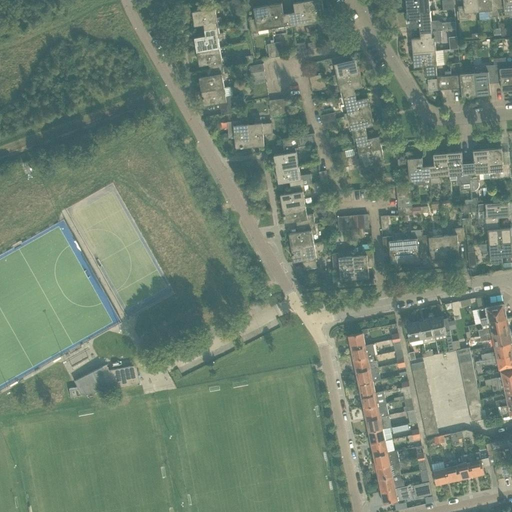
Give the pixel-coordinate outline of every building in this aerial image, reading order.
[(312,27),(307,0),(293,3),(295,12),(289,13),(291,26),(308,23),(308,27),(312,27)] [(321,0),(308,0),(307,0),(312,27),(315,26),(315,22),(325,21),(325,23),(332,22),(329,8),(323,9),(321,0)] [(429,1),(433,0),(405,0),(407,13),(430,11),(429,1)] [(479,11),(477,0),(463,0),(464,6),(458,6),(459,19),(469,18),(469,12),(479,11)] [(491,0),(477,0),(479,11),(488,11),(489,17),(495,16),(499,16),(498,3),(492,3),(491,0)] [(511,10),(511,0),(503,0),(503,2),(498,3),(499,16),(509,15),(509,11),(511,10)] [(282,3),(268,5),(272,31),(275,31),(275,34),(287,32),(286,27),(291,26),(289,13),(284,14),(282,3)] [(272,31),(268,5),(254,7),(255,18),(249,19),(252,33),(258,32),(258,30),(268,28),(269,32),(272,31)] [(217,18),(217,17),(215,7),(192,11),(195,26),(204,24),(205,30),(218,28),(217,22),(221,21),(220,17),(217,18)] [(430,11),(407,13),(408,27),(419,26),(420,32),(441,30),(443,30),(442,22),(437,20),(431,20),(430,11)] [(218,28),(205,30),(206,35),(195,37),(197,51),(220,47),(218,38),(224,37),(223,32),(219,33),(218,28)] [(420,32),(420,37),(411,38),(413,52),(436,50),(435,41),(442,40),(441,30),(420,32)] [(283,55),(282,45),(281,41),(274,43),(276,56),(283,55)] [(276,56),(274,43),(267,44),(269,58),(276,56)] [(221,57),(220,47),(197,51),(199,65),(208,64),(209,69),(223,67),(222,62),(226,61),(225,57),(221,57)] [(436,50),(413,52),(414,67),(425,66),(426,75),(437,74),(436,65),(437,65),(436,50)] [(334,78),(360,72),(357,58),(346,61),(344,55),(331,58),(332,64),(334,64),(337,74),(333,75),(334,78)] [(263,63),(253,65),(249,66),(250,72),(264,69),(263,63)] [(511,89),(511,66),(504,67),(504,63),(494,64),(495,77),(500,77),(502,91),(511,89)] [(484,71),(474,72),(476,95),(491,94),(489,78),(495,77),(494,64),(484,65),(484,71)] [(210,75),(199,77),(202,91),(224,87),(223,77),(228,76),(228,72),(224,73),(223,67),(209,69),(210,75)] [(265,76),(264,69),(250,72),(251,78),(265,76)] [(360,72),(334,78),(335,82),(338,81),(342,97),(356,94),(354,88),(363,86),(360,72)] [(460,73),(460,74),(451,75),(452,88),(461,88),(462,96),(476,95),(474,72),(460,73)] [(311,83),(324,80),(323,73),(309,77),(311,83)] [(451,75),(447,75),(445,76),(437,76),(438,90),(452,88),(451,75)] [(265,76),(251,78),(252,84),(266,82),(265,76)] [(324,80),(311,83),(312,90),(326,87),(324,80)] [(266,82),(252,84),(253,90),(267,88),(266,82)] [(224,87),(202,91),(204,105),(220,102),(221,108),(234,106),(246,104),(245,98),(237,100),(236,95),(226,97),(224,87)] [(267,88),(253,90),(254,96),(268,94),(267,88)] [(356,94),(342,97),(343,103),(345,102),(348,112),(344,113),(345,117),(371,111),(368,97),(357,99),(356,94)] [(235,112),(234,106),(221,108),(222,114),(235,112)] [(371,111),(345,117),(346,120),(349,119),(353,135),(367,132),(365,127),(374,125),(371,111)] [(334,112),(330,113),(320,115),(322,122),(336,119),(334,112)] [(337,126),(336,119),(322,122),(324,129),(337,126)] [(238,124),(238,120),(227,121),(229,137),(235,136),(236,148),(250,146),(248,123),(238,124)] [(262,122),(248,123),(250,146),(264,145),(263,134),(272,133),(271,122),(262,123),(262,122)] [(367,132),(353,135),(354,141),(357,141),(359,151),(355,152),(356,155),(382,149),(379,135),(368,138),(367,132)] [(314,133),(292,136),(282,138),(285,153),(274,155),(276,169),(299,165),(296,151),(295,151),(295,147),(307,145),(308,148),(317,146),(314,133)] [(502,148),(487,149),(489,172),(499,171),(500,177),(510,176),(509,163),(503,164),(502,148)] [(382,149),(356,155),(357,158),(360,158),(363,168),(361,168),(362,175),(376,172),(374,166),(385,163),(382,149)] [(474,166),(469,166),(471,190),(475,190),(477,188),(478,187),(479,184),(478,179),(480,179),(479,173),(489,172),(487,149),(473,150),(474,166)] [(345,150),(341,151),(331,153),(333,160),(347,157),(345,150)] [(462,151),(447,152),(450,175),(450,179),(456,178),(456,184),(470,182),(471,190),(469,166),(463,167),(462,151)] [(450,175),(447,152),(433,153),(434,165),(429,165),(430,179),(430,183),(441,182),(440,176),(450,175)] [(348,164),(347,157),(333,160),(335,167),(348,164)] [(422,157),(408,158),(409,181),(415,180),(415,185),(430,183),(430,179),(429,165),(423,166),(422,157)] [(299,165),(276,169),(279,183),(290,181),(290,187),(304,184),(311,183),(312,183),(311,173),(300,175),(299,165)] [(326,170),(320,171),(319,171),(321,185),(328,184),(326,170)] [(304,184),(290,187),(291,192),(280,194),(283,208),(305,204),(304,194),(309,193),(309,189),(305,190),(304,184)] [(328,184),(321,185),(322,192),(329,191),(328,184)] [(508,201),(486,203),(478,204),(479,211),(486,211),(487,217),(485,217),(485,223),(499,222),(499,217),(510,216),(508,201)] [(305,204),(283,208),(285,222),(300,220),(301,225),(315,223),(313,213),(307,214),(305,204)] [(412,207),(398,208),(399,215),(413,214),(412,207)] [(358,229),(352,229),(350,229),(351,236),(362,235),(362,228),(365,228),(363,214),(357,215),(358,229)] [(389,229),(388,216),(388,215),(381,216),(382,229),(389,229)] [(346,230),(345,216),(338,216),(339,230),(346,230)] [(499,222),(485,223),(486,229),(488,229),(489,240),(485,240),(485,243),(511,241),(511,227),(499,228),(499,222)] [(315,223),(301,225),(302,231),(289,233),(291,247),(314,243),(312,234),(316,233),(315,223)] [(464,240),(463,227),(452,228),(453,234),(443,235),(445,258),(459,257),(458,241),(464,240)] [(413,238),(403,239),(405,261),(419,260),(418,249),(424,249),(423,235),(422,229),(417,229),(417,232),(413,232),(413,238)] [(445,258),(443,235),(433,236),(432,230),(428,230),(428,234),(423,235),(424,249),(430,248),(431,259),(445,258)] [(393,240),(393,235),(382,236),(384,252),(390,252),(391,263),(405,261),(403,239),(393,240)] [(485,243),(479,244),(479,248),(482,251),(490,251),(491,263),(502,262),(502,256),(511,255),(511,241),(485,243)] [(316,257),(314,243),(291,247),(294,261),(302,260),(304,269),(317,267),(315,258),(316,257)] [(373,249),(362,250),(363,254),(353,255),(355,278),(369,277),(368,266),(374,265),(373,249)] [(476,265),(475,255),(475,251),(468,251),(469,265),(476,265)] [(355,278),(353,255),(343,256),(342,252),(332,253),(333,259),(333,269),(340,268),(341,279),(355,278)] [(447,304),(448,310),(474,303),(473,297),(447,304)] [(478,308),(472,310),(475,323),(482,322),(489,320),(489,321),(507,317),(504,305),(502,304),(478,308)] [(450,329),(448,321),(444,322),(443,316),(431,318),(435,335),(447,333),(449,344),(448,344),(449,351),(454,350),(452,341),(450,329)] [(507,317),(489,321),(491,327),(479,330),(480,335),(509,329),(507,317)] [(435,335),(431,318),(419,321),(423,338),(424,343),(436,340),(435,335)] [(423,338),(419,321),(407,323),(411,340),(423,338)] [(509,329),(480,335),(476,336),(477,341),(493,338),(494,345),(511,341),(509,329)] [(351,347),(365,344),(363,334),(363,332),(349,335),(351,347)] [(399,337),(392,339),(395,351),(402,349),(399,337)] [(457,349),(460,349),(458,340),(452,341),(454,350),(457,349)] [(511,341),(494,345),(495,351),(482,354),(483,360),(485,359),(511,353),(511,341)] [(365,344),(351,347),(354,359),(373,355),(376,354),(373,343),(365,345),(365,344)] [(469,347),(467,347),(460,349),(457,349),(458,355),(471,353),(469,347)] [(471,353),(458,355),(459,361),(472,359),(471,353)] [(511,353),(485,359),(486,365),(497,362),(499,369),(500,368),(511,365),(511,353)] [(374,361),(373,355),(354,359),(356,371),(378,366),(377,360),(374,361)] [(472,359),(459,361),(461,367),(473,365),(472,359)] [(424,361),(414,363),(411,364),(412,370),(425,367),(424,361)] [(135,365),(109,369),(106,364),(73,380),(76,386),(80,394),(139,383),(135,365)] [(474,371),(473,365),(461,367),(462,373),(474,371)] [(502,376),(491,379),(486,380),(487,386),(492,384),(511,380),(511,365),(500,368),(502,376)] [(378,366),(356,371),(359,383),(373,380),(381,378),(379,373),(378,366)] [(426,373),(425,367),(412,370),(414,376),(426,373)] [(474,371),(462,373),(463,379),(475,377),(474,371)] [(427,379),(426,373),(414,376),(415,382),(427,379)] [(475,377),(463,379),(464,385),(477,383),(475,377)] [(427,379),(415,382),(416,387),(428,385),(427,379)] [(359,383),(361,395),(375,392),(373,380),(359,383)] [(511,380),(492,384),(493,390),(504,388),(505,393),(511,391),(511,380)] [(477,383),(464,385),(465,391),(478,389),(477,383)] [(409,385),(402,386),(400,387),(401,392),(403,391),(405,399),(412,397),(410,390),(409,385)] [(430,391),(428,385),(416,387),(417,393),(430,391)] [(74,386),(68,387),(69,395),(78,394),(80,394),(76,386),(74,386)] [(478,389),(465,391),(467,397),(479,395),(478,389)] [(364,407),(378,404),(376,398),(385,396),(384,390),(375,392),(361,395),(364,407)] [(431,397),(430,391),(417,393),(419,399),(431,397)] [(511,391),(505,393),(506,398),(495,400),(496,406),(497,406),(511,402),(511,391)] [(480,401),(479,395),(467,397),(468,403),(480,401)] [(412,397),(405,399),(406,406),(404,407),(405,411),(407,411),(415,409),(414,404),(412,397)] [(432,403),(431,397),(419,399),(420,405),(432,403)] [(481,407),(480,401),(468,403),(469,409),(481,407)] [(511,402),(497,406),(500,420),(511,417),(511,402)] [(378,404),(364,407),(366,419),(380,416),(389,414),(386,403),(378,404)] [(432,403),(420,405),(421,411),(433,409),(432,403)] [(483,412),(481,407),(469,409),(470,415),(483,412)] [(415,413),(415,409),(407,411),(410,422),(417,421),(415,413)] [(435,415),(433,409),(421,411),(422,417),(435,415)] [(483,412),(470,415),(471,421),(484,418),(483,412)] [(380,416),(366,419),(369,431),(383,428),(390,427),(391,426),(389,414),(380,416)] [(435,415),(422,417),(423,423),(436,421),(435,415)] [(437,427),(436,421),(423,423),(425,429),(437,427)] [(408,423),(392,426),(393,430),(394,432),(409,429),(408,423)] [(383,428),(369,431),(371,443),(385,440),(392,439),(390,427),(383,428)] [(437,427),(425,429),(426,435),(438,433),(437,427)] [(466,429),(462,430),(463,437),(468,436),(474,438),(472,431),(466,429)] [(462,430),(450,433),(452,444),(453,443),(459,442),(458,438),(463,437),(462,430)] [(510,437),(491,441),(491,442),(492,449),(511,445),(511,451),(511,450),(511,432),(510,433),(511,439),(510,439),(510,437)] [(385,440),(371,443),(374,455),(388,452),(385,440)] [(388,452),(374,455),(376,467),(400,462),(397,450),(388,452)] [(473,452),(467,453),(472,475),(484,473),(483,466),(489,465),(490,465),(488,457),(484,458),(475,460),(473,452)] [(461,455),(463,463),(457,464),(460,478),(472,475),(467,453),(461,455)] [(424,457),(417,458),(420,470),(427,469),(424,457)] [(460,478),(457,464),(456,460),(444,462),(445,467),(448,481),(460,478)] [(445,467),(444,462),(444,461),(432,464),(433,469),(436,484),(448,481),(445,467)] [(400,462),(376,467),(379,479),(401,474),(400,468),(401,468),(400,462)] [(507,464),(501,465),(503,477),(509,476),(507,464)] [(503,477),(501,465),(495,467),(497,479),(503,477)] [(427,469),(420,470),(422,482),(429,481),(427,469)] [(402,480),(401,474),(379,479),(381,491),(395,488),(405,486),(403,480),(402,480)] [(429,482),(414,485),(416,497),(431,494),(429,482)] [(395,488),(381,491),(382,496),(380,497),(381,502),(383,501),(384,503),(405,498),(404,492),(408,491),(407,485),(405,486),(395,488)]
